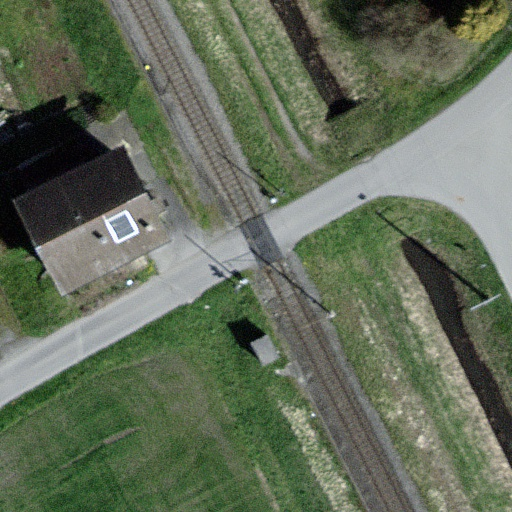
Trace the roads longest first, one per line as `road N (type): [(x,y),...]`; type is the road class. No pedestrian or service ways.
road 1 (unclassified): [(0,385),(453,129),(511,81)]
road 2 (track): [(290,147),(216,0)]
road 3 (track): [(453,129),(511,267)]
